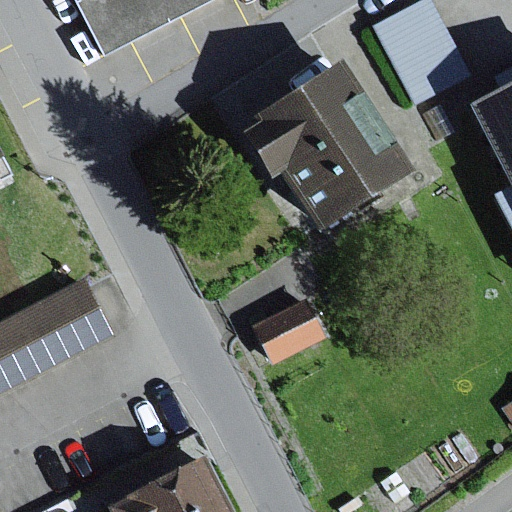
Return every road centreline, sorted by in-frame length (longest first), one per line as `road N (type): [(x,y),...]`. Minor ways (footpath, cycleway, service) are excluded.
road 1 (residential): [(92,146),(274,511)]
road 2 (residential): [(331,0),(92,146)]
road 3 (residential): [(15,0),(92,146)]
